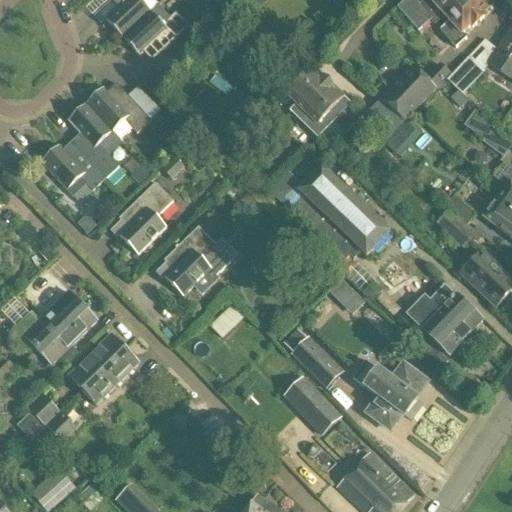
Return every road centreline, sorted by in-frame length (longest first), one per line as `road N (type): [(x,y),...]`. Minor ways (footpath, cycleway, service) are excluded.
road 1 (residential): [(0,188),(315,511)]
road 2 (residential): [(0,157),(149,308)]
road 3 (residential): [(51,0),(69,46),(68,68),(29,108),(5,110)]
road 4 (residential): [(439,511),(511,401)]
